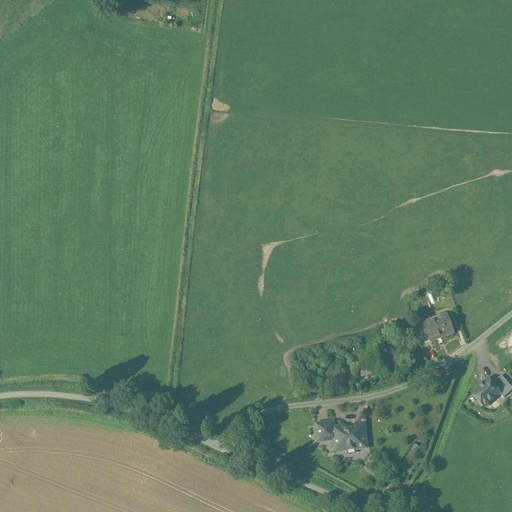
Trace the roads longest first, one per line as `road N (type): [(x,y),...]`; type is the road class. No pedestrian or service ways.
road 1 (residential): [(217,446),(280,407),(398,389),(447,365),(511,313)]
road 2 (residential): [(53,395),(122,406),(217,446)]
road 3 (residential): [(217,446),(359,511)]
